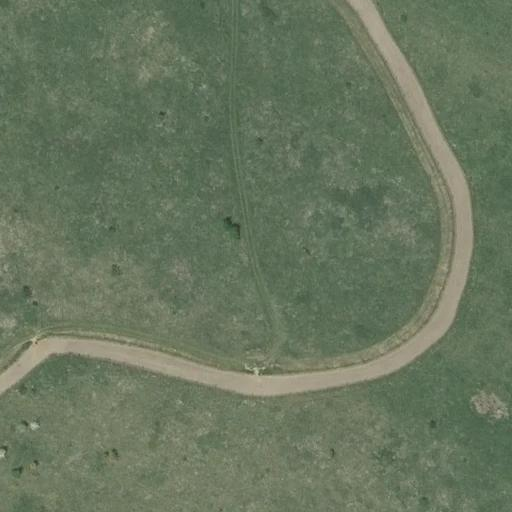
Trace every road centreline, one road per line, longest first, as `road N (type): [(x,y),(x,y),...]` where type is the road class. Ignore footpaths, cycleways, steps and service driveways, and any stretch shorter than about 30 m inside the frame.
road 1 (track): [(0,347),(29,333),(93,324),(235,366),(273,358),(233,148),(231,0)]
road 2 (track): [(128,329),(186,319),(217,299),(237,275),(248,240)]
